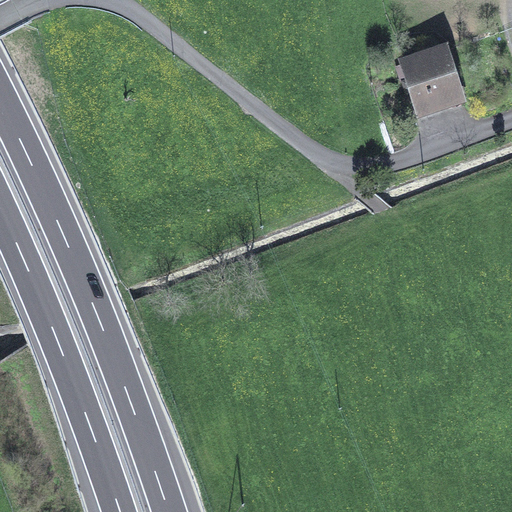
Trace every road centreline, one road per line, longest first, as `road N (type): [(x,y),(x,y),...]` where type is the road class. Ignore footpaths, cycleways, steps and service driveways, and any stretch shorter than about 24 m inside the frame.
road 1 (motorway): [(169,511),(97,315),(0,97)]
road 2 (motorway): [(0,207),(119,511)]
